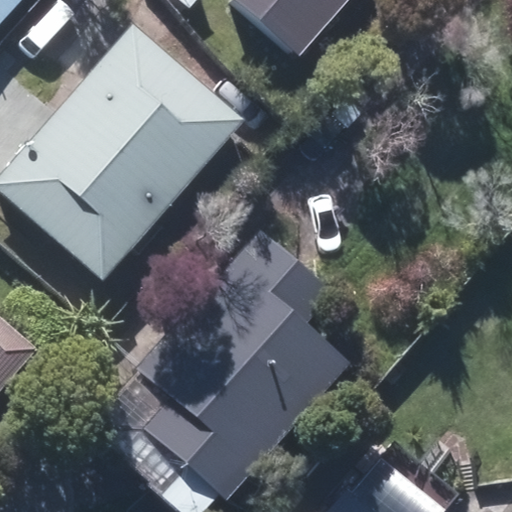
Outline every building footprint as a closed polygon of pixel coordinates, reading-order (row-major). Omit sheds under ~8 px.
[(0,0),(0,14),(12,0),(0,0)] [(224,0),(292,61),(347,0),(224,0)] [(0,182),(100,273),(242,112),(132,16),(55,103),(0,55),(0,182)] [(78,416),(182,511),(193,511),(217,486),(226,494),(348,353),(305,313),(330,284),(256,218),(78,416)] [(0,381),(36,341),(0,311),(0,381)] [(385,511),(346,478),(317,511),(385,511)]
